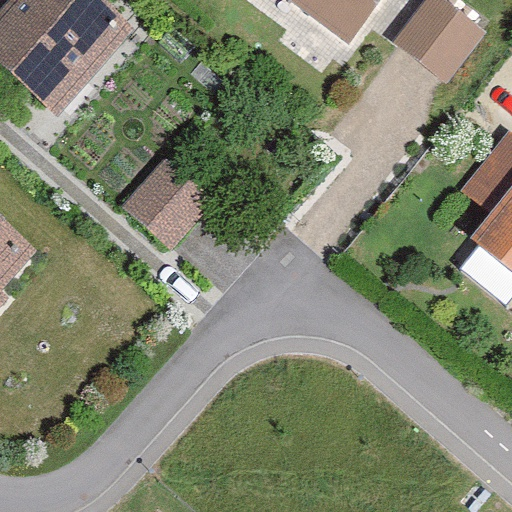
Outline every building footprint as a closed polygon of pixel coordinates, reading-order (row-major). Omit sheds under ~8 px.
[(0,0),(0,66),(61,117),(149,24),(121,0),(0,0)] [(292,0),(363,46),(393,0),(292,0)] [(493,27),(456,0),(436,0),(403,44),(453,81),(493,27)] [(467,251),(511,290),(511,127),(460,186),(496,217),(467,251)] [(169,138),(113,200),(179,259),(234,197),(169,138)] [(0,310),(47,250),(0,213),(0,310)]
